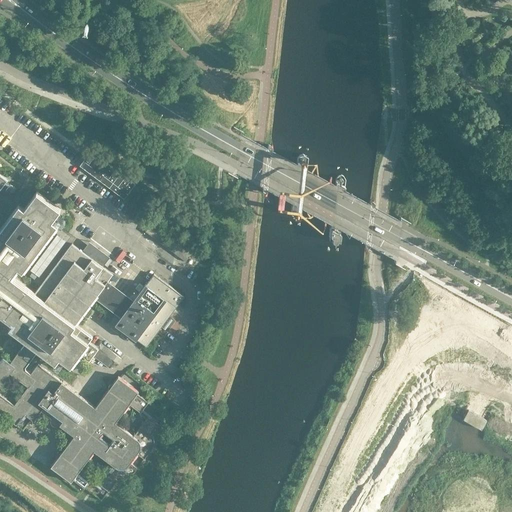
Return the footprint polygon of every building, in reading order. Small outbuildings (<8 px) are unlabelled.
[(135,184),(91,151),(80,166),(124,199),(135,184)] [(292,203),(290,215),(295,218),(301,216),(308,158),(304,155),(298,157),(296,177),(292,203)] [(19,204),(0,229),(0,190),(8,180),(0,174),(0,313),(13,323),(9,327),(27,341),(39,350),(56,362),(60,357),(71,365),(79,354),(89,361),(98,349),(89,342),(92,336),(75,324),(95,298),(121,317),(115,324),(136,340),(137,339),(147,347),(184,297),(154,274),(146,284),(146,283),(133,300),(107,281),(113,274),(82,251),(72,244),(35,293),(11,276),(18,267),(23,270),(57,224),(52,220),(60,209),(37,192),(29,202),(24,208),(19,204)] [(336,179),(329,241),(333,243),(337,242),(338,241),(339,240),(346,181),(344,178),(341,175),(336,179)] [(192,254),(171,238),(151,223),(145,231),(186,261),(192,254)] [(40,276),(66,240),(57,233),(31,269),(40,276)] [(116,422),(129,404),(141,413),(149,402),(137,393),(139,391),(118,376),(112,384),(111,384),(110,384),(109,384),(108,385),(108,386),(108,387),(109,388),(95,407),(38,364),(31,373),(26,370),(26,368),(39,350),(27,341),(10,363),(3,358),(0,361),(0,412),(16,425),(24,414),(34,421),(45,407),(63,420),(60,424),(74,435),(60,454),(61,456),(59,459),(57,457),(51,466),(71,481),(73,479),(84,488),(92,477),(81,468),(95,450),(112,464),(98,483),(109,491),(117,481),(118,481),(118,482),(120,482),(121,482),(123,482),(124,482),(126,482),(127,481),(129,480),(129,479),(138,468),(130,462),(137,453),(144,459),(153,447),(154,446),(154,445),(154,444),(155,443),(155,442),(154,441),(154,440),(154,439),(153,438),(153,437),(152,436),(151,435),(159,424),(148,416),(134,435),(116,422)] [(121,359),(104,346),(101,351),(115,362),(118,364),(121,359)] [(115,362),(101,351),(99,349),(93,356),(110,368),(115,362)] [(123,376),(139,389),(143,385),(126,372),(123,376)] [(487,421),(484,419),(468,410),(463,419),(482,429),(487,421)]
